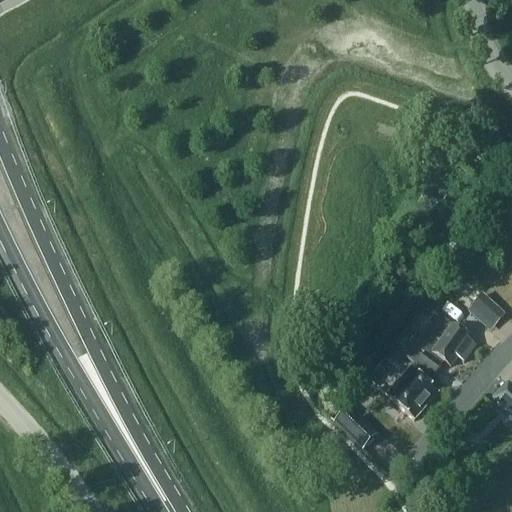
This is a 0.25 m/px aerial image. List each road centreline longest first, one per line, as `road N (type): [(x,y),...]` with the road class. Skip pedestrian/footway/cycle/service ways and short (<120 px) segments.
road 1 (trunk): [(176,511),(37,229),(0,134)]
road 2 (trunk): [(0,226),(90,396),(170,511)]
road 3 (unclassified): [(95,511),(0,398)]
